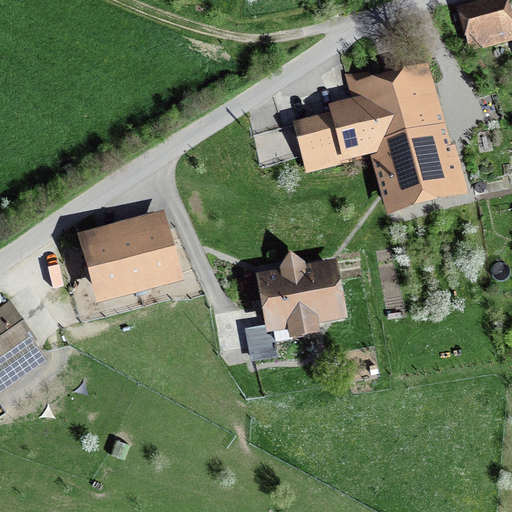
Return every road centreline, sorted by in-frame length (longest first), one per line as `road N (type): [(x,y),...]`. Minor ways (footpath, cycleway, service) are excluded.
road 1 (unclassified): [(0,277),(378,12),(420,0)]
road 2 (track): [(378,12),(244,38),(122,0)]
